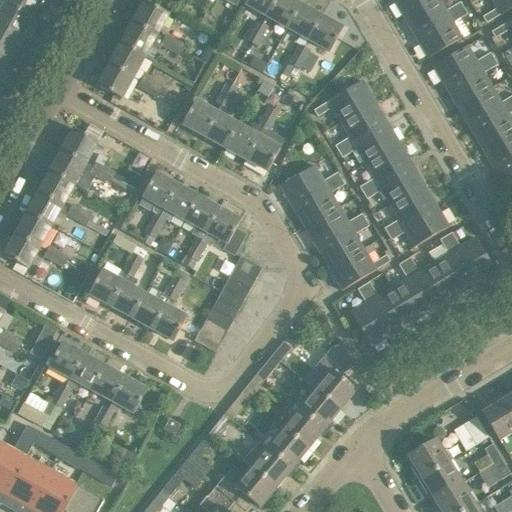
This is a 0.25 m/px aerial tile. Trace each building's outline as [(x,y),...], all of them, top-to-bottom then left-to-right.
[(39,0),(7,0),(4,7),(31,22),(42,1),(39,0)] [(266,18),(267,17),(276,0),(248,0),(245,6),(266,18)] [(300,7),(288,0),(276,0),(267,17),(266,18),(287,30),(300,7)] [(392,0),(403,18),(433,0),(392,0)] [(416,38),(464,10),(460,4),(446,12),(438,0),(433,0),(403,18),(416,38)] [(511,0),(490,0),(497,9),(482,18),(486,25),(501,16),(501,17),(511,10),(511,0)] [(145,3),(133,24),(156,37),(168,15),(145,3)] [(0,31),(19,42),(31,22),(4,7),(0,4),(0,31)] [(308,42),(321,18),(300,7),(287,30),(308,42)] [(467,15),(464,10),(416,38),(428,59),(462,39),(453,24),(467,15)] [(342,30),(321,18),(308,42),(329,54),(342,30)] [(511,35),(511,20),(506,24),(506,25),(491,33),(495,40),(509,31),(511,35)] [(257,22),(251,31),(263,38),(268,28),(257,22)] [(159,49),(161,46),(164,41),(156,37),(133,24),(121,45),(144,58),(151,45),(159,49)] [(0,31),(0,57),(8,62),(19,42),(0,31)] [(263,38),(251,31),(246,41),(257,47),(263,38)] [(161,46),(170,51),(176,40),(167,35),(164,41),(161,46)] [(186,45),(176,40),(170,51),(180,56),(183,51),(186,45)] [(133,79),(144,58),(121,45),(110,66),(133,79)] [(298,45),(292,55),(304,62),(310,52),(298,45)] [(446,89),(492,61),(494,60),(490,55),(476,63),(467,48),(433,68),(446,89)] [(183,51),(180,56),(191,63),(194,57),(183,51)] [(304,62),(292,55),(287,64),(293,68),(299,71),(304,62)] [(0,77),(8,62),(0,57),(0,77)] [(494,60),(492,61),(446,89),(458,110),(492,89),(483,75),(497,66),(494,60)] [(287,64),(281,74),(287,77),(288,75),(293,68),(287,64)] [(121,100),(133,79),(110,66),(98,88),(121,100)] [(293,68),(288,75),(295,79),(299,71),(293,68)] [(138,88),(147,93),(152,83),(143,78),(138,88)] [(230,78),(226,85),(231,89),(235,81),(230,78)] [(162,88),(152,83),(147,93),(156,99),(162,88)] [(340,124),(375,104),(362,83),(314,112),(318,118),(332,110),(340,124)] [(226,85),(220,95),(231,101),(236,92),(231,89),(226,85)] [(511,98),(501,105),(492,89),(458,110),(470,130),(511,105),(511,98)] [(231,101),(220,95),(215,104),(221,107),(226,110),(231,101)] [(203,138),(216,116),(216,115),(195,103),(182,126),(203,138)] [(387,124),(375,104),(340,124),(349,140),(335,148),(339,153),(387,124)] [(277,105),(273,112),(278,115),(282,108),(277,105)] [(511,114),(511,105),(470,130),(482,151),(511,133),(511,123),(508,117),(511,114)] [(221,107),(216,115),(216,116),(203,138),(224,150),(237,127),(226,120),(230,113),(226,110),(221,107)] [(273,124),(278,115),(273,112),(268,109),(263,118),(273,124)] [(258,126),(263,129),(263,130),(268,133),(273,124),(263,118),(258,126)] [(365,166),(399,145),(387,124),(339,153),(342,159),(356,151),(365,166)] [(258,138),(263,130),(263,129),(258,126),(255,125),(249,133),(237,127),(224,150),(246,162),(258,138)] [(74,130),(62,152),(86,165),(98,143),(74,130)] [(511,133),(482,151),(495,172),(511,161),(511,133)] [(280,150),(258,138),(246,162),(267,174),(280,150)] [(399,145),(365,166),(374,180),(360,189),(363,195),(412,166),(399,145)] [(88,178),(90,175),(93,169),(86,165),(62,152),(50,173),(74,186),(80,174),(88,178)] [(511,161),(495,172),(507,193),(511,190),(511,161)] [(96,164),(93,169),(90,175),(100,180),(105,169),(96,164)] [(389,207),(424,186),(412,166),(363,195),(367,201),(381,193),(389,207)] [(280,188),(293,209),(333,185),(341,180),(337,174),(323,183),(314,167),(280,188)] [(105,169),(100,180),(109,185),(112,179),(113,178),(115,175),(105,169)] [(128,171),(121,183),(134,189),(134,190),(141,177),(128,171)] [(74,186),(50,173),(39,194),(62,207),(74,186)] [(154,215),(159,218),(164,210),(176,187),(155,175),(142,198),(154,205),(151,214),(154,215)] [(112,179),(109,185),(130,196),(134,189),(121,183),(113,178),(112,179)] [(341,180),(333,185),(293,209),(305,230),(339,209),(330,194),(344,186),(341,180)] [(388,236),(436,207),(424,186),(389,207),(398,222),(385,230),(388,236)] [(164,210),(159,218),(165,221),(169,223),(173,215),(185,222),(193,207),(197,199),(176,187),(164,210)] [(62,207),(39,194),(27,215),(51,228),(62,207)] [(218,210),(197,199),(193,207),(185,222),(196,228),(192,236),(196,238),(201,241),(218,210)] [(66,217),(76,222),(82,210),(72,205),(66,217)] [(436,207),(388,236),(392,242),(406,234),(414,249),(449,228),(436,207)] [(317,250),(365,222),(362,215),(348,223),(339,209),(305,230),(317,250)] [(82,210),(76,222),(85,227),(88,222),(88,221),(92,215),(82,210)] [(201,241),(207,244),(211,247),(216,239),(227,245),(236,230),(240,222),(218,210),(201,241)] [(51,228),(27,215),(16,236),(39,249),(51,228)] [(88,221),(88,222),(99,227),(102,221),(92,215),(88,221)] [(149,225),(160,231),(165,221),(159,218),(154,215),(149,225)] [(88,222),(85,227),(106,237),(108,232),(99,227),(88,222)] [(369,227),(365,222),(317,250),(330,271),(364,251),(355,236),(369,227)] [(155,240),(160,231),(149,225),(144,234),(149,236),(155,240)] [(227,245),(223,252),(234,258),(235,255),(246,236),(236,230),(227,245)] [(452,234),(446,238),(474,286),(496,274),(475,240),(460,249),(452,234)] [(39,249),(16,236),(4,257),(27,270),(39,249)] [(149,236),(144,244),(150,248),(155,240),(149,236)] [(196,238),(191,248),(202,254),(207,244),(201,241),(196,238)] [(448,256),(434,265),(454,299),(474,286),(446,238),(440,242),(448,256)] [(52,244),(47,253),(44,258),(53,264),(61,250),(52,244)] [(197,263),(202,254),(191,248),(186,257),(191,260),(197,263)] [(70,255),(61,250),(53,264),(63,269),(70,255)] [(372,265),(364,251),(330,271),(342,292),(376,272),(376,271),(390,263),(386,256),(372,265)] [(132,256),(126,265),(137,271),(142,261),(132,256)] [(186,257),(182,265),(187,268),(191,260),(186,257)] [(235,269),(256,280),(262,270),(241,258),(235,269)] [(410,259),(404,263),(433,311),(454,299),(434,265),(419,273),(410,259)] [(191,260),(187,268),(192,271),(197,263),(191,260)] [(433,311),(404,263),(398,266),(407,281),(392,289),(412,323),(433,311)] [(126,265),(122,273),(127,276),(132,279),(137,271),(126,265)] [(229,279),(250,291),(256,280),(235,269),(229,279)] [(110,307),(111,305),(127,276),(122,273),(121,274),(120,273),(116,280),(101,272),(88,295),(110,307)] [(127,276),(111,305),(110,307),(131,319),(144,296),(133,290),(137,282),(132,279),(127,276)] [(174,279),(169,288),(179,294),(184,285),(174,279)] [(250,291),(229,279),(223,290),(245,301),(250,291)] [(369,284),(363,288),(392,336),(412,323),(392,289),(377,298),(369,284)] [(131,319),(152,330),(165,307),(169,300),(164,297),(159,294),(159,292),(150,287),(148,288),(144,296),(131,319)] [(174,303),(179,294),(169,288),(164,297),(169,300),(174,303)] [(370,348),(392,336),(363,288),(357,291),(366,305),(350,315),(370,348)] [(245,301),(223,290),(217,301),(239,312),(245,301)] [(211,311),(233,323),(239,312),(217,301),(211,311)] [(186,319),(165,307),(152,330),(173,342),(186,319)] [(206,322),(227,333),(233,323),(211,311),(206,322)] [(200,332),(221,344),(227,333),(206,322),(200,332)] [(221,344),(200,332),(194,342),(215,354),(221,344)] [(0,337),(0,346),(6,349),(12,338),(2,333),(0,337)] [(15,354),(18,349),(21,344),(12,338),(6,349),(15,354)] [(42,359),(49,346),(37,339),(30,353),(42,359)] [(283,343),(272,357),(280,363),(291,350),(283,343)] [(314,391),(340,412),(357,392),(340,378),(343,375),(355,367),(341,344),(328,352),(333,360),(319,377),(323,380),(314,391)] [(70,380),(78,365),(83,357),(62,345),(49,368),(70,380)] [(66,387),(72,391),(76,393),(80,385),(91,391),(104,368),(83,357),(78,365),(70,380),(66,387)] [(272,357),(261,370),(269,377),(280,363),(272,357)] [(112,403),(124,381),(125,380),(104,368),(91,391),(112,403)] [(10,386),(23,393),(29,383),(16,375),(10,386)] [(125,380),(124,381),(112,403),(133,415),(146,391),(125,380)] [(252,382),(240,396),(248,402),(259,388),(252,382)] [(67,400),(72,391),(66,387),(61,384),(55,394),(67,400)] [(301,398),(294,407),(324,432),(340,412),(314,391),(305,402),(301,398)] [(511,392),(503,398),(511,413),(511,392)] [(61,410),(67,400),(55,394),(50,403),(55,406),(61,410)] [(0,405),(10,411),(15,402),(4,396),(0,402),(0,405)] [(240,396),(229,409),(237,416),(248,402),(240,396)] [(511,437),(511,413),(503,398),(489,406),(491,409),(482,414),(499,443),(511,435),(511,437)] [(24,404),(17,415),(43,429),(43,428),(49,432),(61,410),(55,406),(50,403),(43,415),(24,404)] [(114,413),(102,406),(97,416),(108,422),(114,413)] [(291,419),(282,430),(308,451),(324,432),(294,407),(287,416),(291,419)] [(108,422),(97,416),(92,426),(103,432),(108,422)] [(477,446),(488,439),(476,418),(464,425),(477,446)] [(220,421),(208,435),(216,441),(227,428),(220,421)] [(173,438),(179,427),(169,422),(163,432),(173,438)] [(0,495),(30,511),(97,511),(103,502),(25,458),(33,445),(111,488),(118,477),(27,426),(10,458),(2,454),(6,448),(0,444),(0,495)] [(269,437),(262,446),(292,470),(308,451),(282,430),(273,441),(269,437)] [(208,435),(197,449),(205,455),(216,441),(208,435)] [(419,481),(452,461),(446,450),(443,452),(436,441),(408,458),(413,467),(411,468),(419,481)] [(493,466),(501,461),(492,445),(484,450),(493,466)] [(250,469),(276,490),(292,470),(262,446),(255,455),(259,458),(250,469)] [(193,454),(185,464),(197,474),(205,464),(200,460),(193,454)] [(434,502),(462,484),(456,473),(459,472),(452,461),(419,481),(427,495),(429,494),(434,502)] [(502,480),(510,475),(501,461),(493,466),(502,480)] [(185,464),(176,475),(184,481),(195,490),(203,479),(197,474),(185,464)] [(230,470),(215,489),(243,511),(246,511),(253,505),(260,510),(276,490),(250,469),(241,480),(230,470)] [(172,480),(161,493),(168,499),(179,486),(172,480)] [(437,511),(464,511),(478,504),(471,493),(468,495),(462,484),(434,502),(439,510),(437,511)] [(205,511),(243,511),(215,489),(199,507),(205,511)] [(161,493),(150,507),(155,511),(158,511),(168,499),(161,493)]
